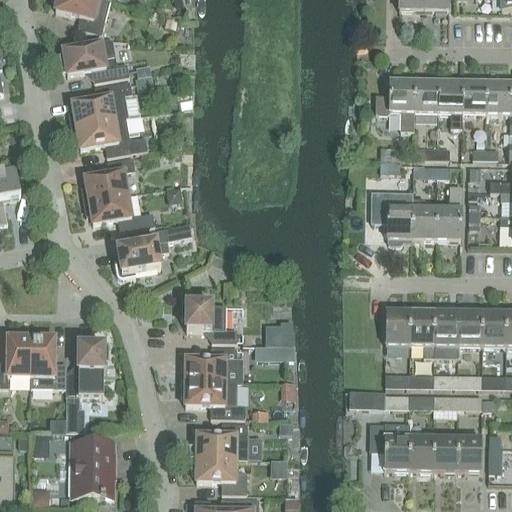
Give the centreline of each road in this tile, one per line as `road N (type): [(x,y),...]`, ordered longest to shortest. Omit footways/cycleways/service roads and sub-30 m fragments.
road 1 (residential): [(159,511),(158,474),(124,334),(57,244)]
road 2 (residential): [(57,244),(15,13)]
road 3 (residential): [(377,285),(511,285)]
road 4 (residential): [(511,56),(388,53)]
